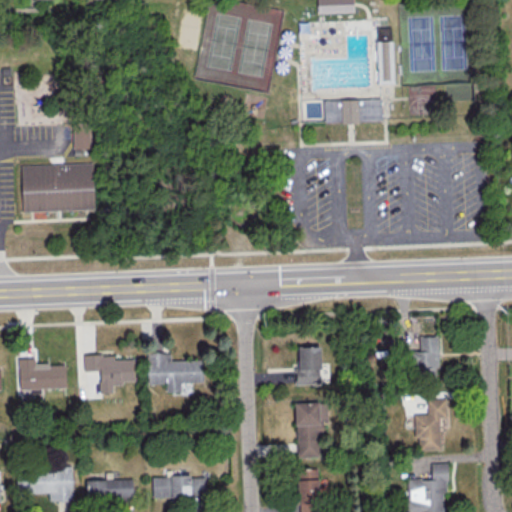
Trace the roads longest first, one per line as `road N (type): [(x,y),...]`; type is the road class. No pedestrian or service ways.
road 1 (tertiary): [(245,283),(0,292)]
road 2 (residential): [(494,511),(488,273)]
road 3 (residential): [(245,283),(250,511)]
road 4 (tertiary): [(511,271),(344,278)]
